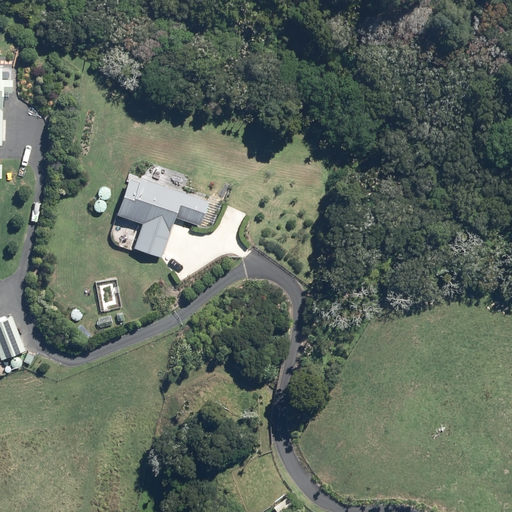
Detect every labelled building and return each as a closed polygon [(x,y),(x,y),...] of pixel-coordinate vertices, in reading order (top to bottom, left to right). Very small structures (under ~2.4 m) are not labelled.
[(0,144),(1,110),(0,110),(0,100),(6,100),(7,92),(10,93),(10,79),(0,79),(0,144)] [(206,200),(138,177),(136,182),(126,178),(114,214),(140,223),(131,248),(159,257),(168,232),(167,232),(172,217),(198,225),(206,200)] [(111,191),(100,186),(90,209),(102,214),(111,191)] [(0,315),(0,352),(1,354),(23,345),(9,312),(0,315)] [(90,334),(79,323),(73,329),(84,340),(90,334)]
